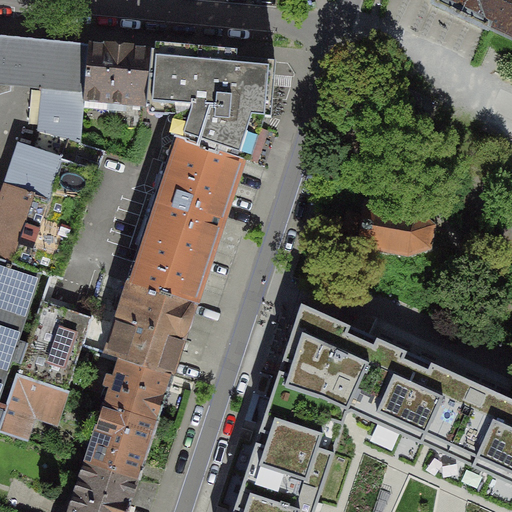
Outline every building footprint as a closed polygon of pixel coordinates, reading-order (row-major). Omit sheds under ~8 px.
[(511,0),(437,0),(435,5),(489,31),(490,29),(511,39),(511,0)] [(0,96),(13,92),(13,85),(18,85),(21,40),(0,38),(0,96)] [(58,52),(42,51),(40,88),(51,89),(87,92),(91,46),(59,44),(58,52)] [(91,46),(87,92),(86,102),(146,106),(151,52),(91,46)] [(146,106),(146,107),(188,111),(259,117),(272,118),(277,63),(151,52),(146,106)] [(86,102),(87,92),(51,89),(51,103),(45,103),(43,131),(68,140),(82,144),(86,102)] [(245,160),(259,117),(188,111),(180,139),(245,160)] [(68,140),(43,131),(38,146),(63,154),(68,140)] [(226,219),(245,160),(180,139),(136,276),(133,284),(198,306),(202,296),(223,231),(224,231),(228,219),(226,219)] [(42,275),(60,281),(96,178),(120,186),(129,160),(82,144),(68,140),(63,154),(61,159),(47,200),(36,196),(12,265),(42,275)] [(22,146),(0,212),(0,260),(12,265),(36,196),(47,200),(61,159),(22,146)] [(419,211),(367,202),(364,218),(350,215),(347,230),(361,233),(358,249),(410,257),(433,250),(437,228),(419,211)] [(0,260),(0,431),(7,413),(0,410),(0,398),(13,360),(23,364),(29,345),(19,341),(42,275),(12,265),(0,260)] [(175,377),(198,306),(133,284),(132,284),(112,345),(126,350),(123,360),(175,377)] [(511,511),(511,381),(299,285),(223,511),(314,511),(350,410),(511,482),(511,511)] [(92,320),(43,303),(29,345),(23,364),(19,376),(68,392),(92,320)] [(160,423),(175,377),(123,360),(109,405),(160,423)] [(68,392),(19,376),(7,413),(0,431),(0,432),(24,441),(34,413),(59,421),(64,406),(68,392)] [(88,399),(68,392),(64,406),(84,413),(88,399)] [(141,479),(160,423),(109,405),(89,463),(141,479)] [(130,511),(141,479),(89,463),(71,511),(130,511)]
